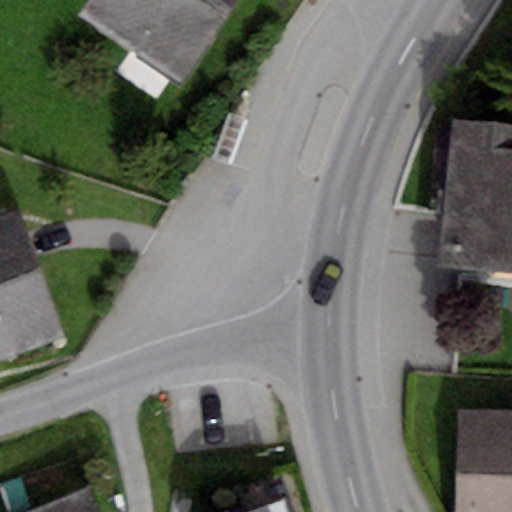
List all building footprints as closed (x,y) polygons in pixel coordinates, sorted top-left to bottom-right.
[(237,0),(89,0),(79,15),(180,84),(237,0)] [(511,277),(511,124),(451,120),(439,272),(511,277)] [(0,364),(66,339),(15,211),(0,216),(0,364)] [(511,511),(511,410),(457,410),(454,511),(511,511)] [(97,511),(88,489),(30,511),(97,511)]
